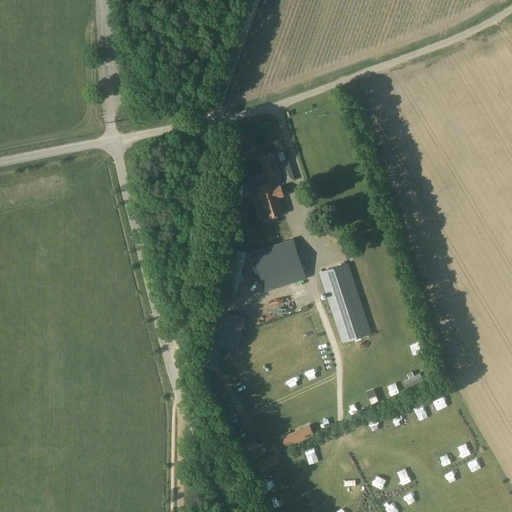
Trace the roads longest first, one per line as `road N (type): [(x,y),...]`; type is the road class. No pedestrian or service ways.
road 1 (unclassified): [(234,511),(169,365),(112,140)]
road 2 (unclassified): [(210,121),(351,79),(511,9)]
road 3 (track): [(448,370),(351,79)]
road 4 (track): [(178,389),(210,121)]
road 5 (track): [(129,0),(133,61),(171,109),(195,97),(229,0)]
road 6 (track): [(0,147),(84,123),(86,42),(99,21)]
road 7 (track): [(343,437),(337,355),(317,301)]
road 8 (unclassified): [(210,121),(254,0)]
road 9 (track): [(178,389),(177,511)]
